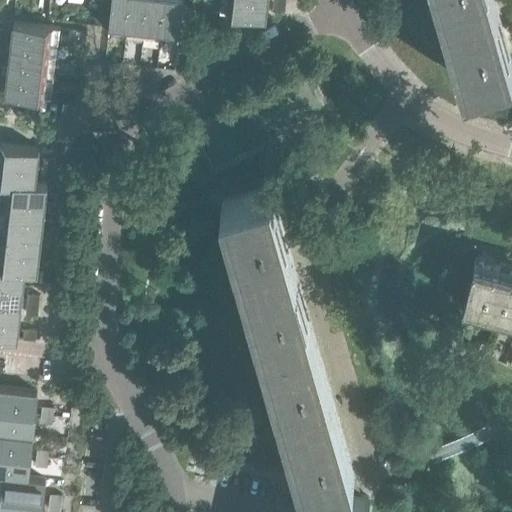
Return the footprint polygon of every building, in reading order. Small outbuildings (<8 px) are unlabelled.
[(125,33),(128,0),(111,0),(108,31),(125,33)] [(128,0),(125,33),(142,35),(146,0),(128,0)] [(160,37),(163,0),(146,0),(142,35),(160,37)] [(163,0),(160,37),(178,40),(181,17),(182,0),(163,0)] [(267,0),(221,0),(220,10),(266,15),(267,0)] [(284,9),(284,0),(273,0),(273,7),(284,9)] [(443,0),(466,79),(511,66),(511,60),(494,0),(443,0)] [(11,38),(57,43),(59,25),(13,20),(11,38)] [(11,38),(10,55),(55,60),(57,43),(11,38)] [(55,60),(10,55),(8,72),(54,77),(55,60)] [(54,77),(8,72),(6,90),(52,95),(54,77)] [(0,141),(0,159),(37,164),(39,146),(0,141)] [(54,166),(55,156),(44,155),(43,165),(54,166)] [(37,164),(0,159),(0,177),(2,178),(35,182),(35,180),(37,164)] [(53,175),(54,166),(43,165),(42,174),(53,175)] [(2,178),(0,192),(0,194),(45,200),(47,181),(35,180),(35,182),(2,178)] [(271,184),(224,198),(294,443),(306,486),(303,487),(306,498),(309,511),(364,511),(369,495),(359,492),(271,184)] [(52,191),(51,201),(62,202),(64,192),(52,191)] [(0,194),(0,211),(43,217),(45,200),(0,194)] [(62,202),(51,201),(50,211),(61,212),(62,202)] [(0,211),(0,228),(41,233),(43,217),(0,211)] [(47,234),(58,235),(60,226),(48,225),(47,234)] [(41,233),(0,228),(0,245),(39,250),(41,233)] [(58,235),(47,234),(46,244),(57,245),(58,235)] [(37,268),(39,250),(0,245),(0,263),(26,266),(26,267),(37,268)] [(511,263),(476,254),(462,305),(511,318),(511,263)] [(54,270),(56,260),(44,259),(43,268),(54,270)] [(0,280),(24,283),(26,267),(26,266),(0,263),(0,280)] [(53,279),(54,270),(43,268),(42,278),(53,279)] [(0,280),(0,298),(22,301),(24,283),(0,280)] [(27,301),(39,302),(40,293),(28,292),(27,301)] [(0,298),(0,315),(20,318),(22,301),(0,298)] [(39,302),(27,301),(27,311),(38,312),(39,302)] [(20,318),(0,315),(0,333),(18,335),(20,318)] [(35,337),(36,327),(25,326),(24,336),(35,337)] [(481,338),(477,347),(496,356),(500,347),(481,338)] [(0,385),(0,407),(35,412),(37,389),(0,385)] [(42,404),(41,412),(53,413),(53,405),(42,404)] [(35,412),(0,407),(0,429),(32,433),(35,412)] [(52,422),(53,413),(41,412),(40,420),(52,422)] [(32,433),(0,429),(0,450),(30,454),(32,433)] [(36,455),(48,456),(49,448),(37,447),(36,455)] [(30,454),(0,450),(0,472),(3,473),(27,475),(30,454)] [(48,456),(36,455),(35,463),(47,465),(48,456)] [(3,473),(1,495),(43,500),(45,477),(27,475),(3,473)] [(50,492),(49,500),(61,502),(62,493),(50,492)] [(41,511),(43,500),(1,495),(0,501),(0,511),(41,511)] [(61,502),(49,500),(48,509),(60,510),(61,502)]
